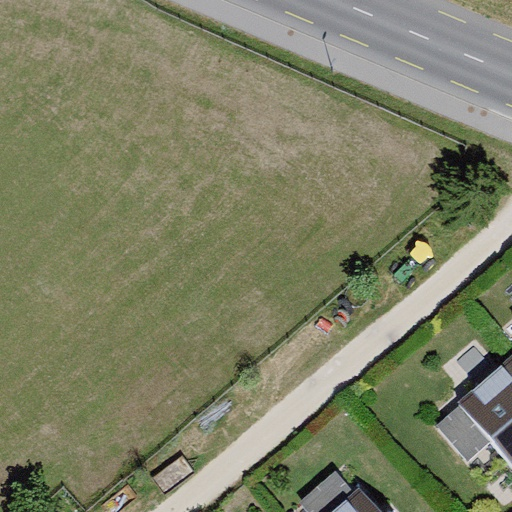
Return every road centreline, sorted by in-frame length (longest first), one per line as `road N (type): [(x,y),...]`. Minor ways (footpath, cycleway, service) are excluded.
road 1 (track): [(511,227),(186,511)]
road 2 (tertiary): [(335,0),(511,73)]
